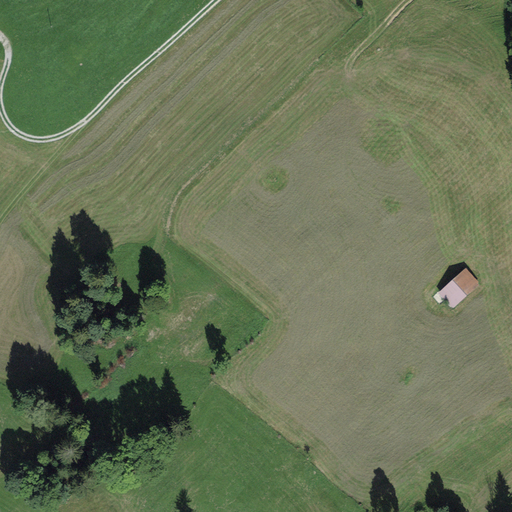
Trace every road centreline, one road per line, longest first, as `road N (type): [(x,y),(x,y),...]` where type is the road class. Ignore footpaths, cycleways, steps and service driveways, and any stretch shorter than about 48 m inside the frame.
road 1 (track): [(0,113),(28,142),(65,133),(217,0)]
road 2 (track): [(91,115),(0,226)]
